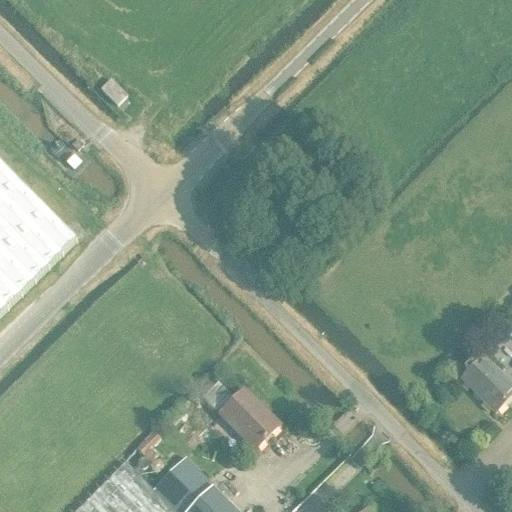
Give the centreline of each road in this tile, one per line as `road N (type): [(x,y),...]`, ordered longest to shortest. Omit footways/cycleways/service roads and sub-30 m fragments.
road 1 (unclassified): [(478,511),(162,193)]
road 2 (unclassified): [(162,193),(361,0)]
road 3 (unclassified): [(162,193),(0,31)]
road 4 (unclassified): [(0,352),(162,193)]
